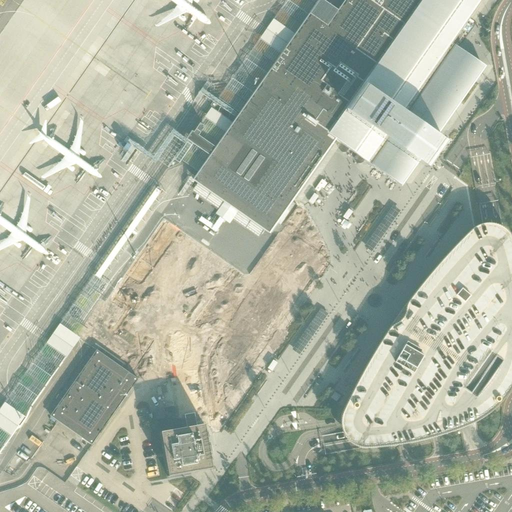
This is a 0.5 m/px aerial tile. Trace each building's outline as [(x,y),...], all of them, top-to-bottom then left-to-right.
[(315,6),(319,0),(287,0),(286,1),(199,125),(193,133),(191,132),(185,140),(187,141),(0,408),(0,452),(86,329),(80,324),(108,285),(99,279),(168,182),(177,189),(189,173),(196,178),(210,157),(215,149),(243,109),(247,104),(264,79),(267,75),(315,6)] [(196,178),(193,182),(199,185),(200,186),(207,191),(209,193),(212,195),(237,212),(237,213),(256,226),(257,226),(264,231),(282,206),(287,199),(330,137),(336,141),(341,144),(340,144),(340,145),(339,145),(339,146),(339,147),(338,147),(338,148),(338,149),(339,149),(339,150),(339,151),(340,151),(340,152),(341,152),(341,153),(342,153),(343,153),(344,153),(345,153),(346,153),(346,152),(347,152),(347,151),(348,151),(348,150),(354,153),(356,155),(356,156),(355,156),(355,157),(354,157),(354,158),(354,159),(354,160),(354,161),(355,162),(355,163),(356,163),(356,164),(357,164),(358,164),(359,164),(360,164),(361,164),(362,164),(362,163),(363,163),(363,162),(364,162),(364,161),(377,169),(385,175),(395,183),(397,184),(410,165),(412,163),(413,161),(424,169),(430,159),(442,143),(431,135),(432,135),(435,131),(481,65),(464,53),(465,52),(465,51),(465,50),(465,49),(464,49),(464,48),(463,48),(463,47),(462,47),(461,47),(460,47),(459,47),(459,48),(458,48),(449,42),(479,0),(319,0),(315,6),(267,75),(264,79),(247,104),(243,109),(215,149),(197,136),(203,128),(199,125),(193,133),(191,132),(185,140),(187,141),(210,157),(196,178)] [(372,253),(401,213),(393,207),(364,248),(372,253)] [(482,225),(480,226),(474,228),(469,231),(458,242),(450,250),(441,261),(424,281),(416,292),(404,308),(401,311),(387,331),(371,357),(368,363),(356,383),(348,401),(341,415),(339,419),(339,421),(339,424),(340,429),(340,430),(342,434),(343,437),(344,439),(348,443),(352,446),(357,448),(364,450),(374,449),(386,448),(401,446),(402,445),(414,443),(430,439),(436,438),(445,435),(458,430),(469,426),(482,419),(491,413),(496,408),(502,402),(507,396),(511,387),(511,245),(511,243),(510,240),(509,237),(506,234),(503,231),(500,229),(495,226),(492,225),(488,225),(486,225),(482,225)] [(300,356),(329,316),(321,310),(292,351),(300,356)] [(138,380),(137,380),(96,351),(50,416),(92,446),(138,380)] [(195,414),(184,416),(187,429),(176,431),(175,431),(174,431),(162,433),(161,433),(160,433),(160,434),(160,435),(162,448),(162,449),(163,450),(165,462),(165,463),(165,464),(168,476),(167,476),(167,477),(167,478),(168,478),(169,478),(170,477),(182,475),(182,476),(183,476),(183,475),(184,475),(196,473),(197,473),(198,473),(198,472),(210,470),(211,471),(212,471),(212,470),(212,469),(212,468),(209,456),(210,456),(210,455),(210,454),(209,454),(211,454),(212,447),(209,441),(207,442),(207,441),(207,440),(206,440),(204,428),(205,427),(205,426),(204,426),(204,425),(203,425),(203,426),(202,426),(197,427),(195,418),(195,414)]
